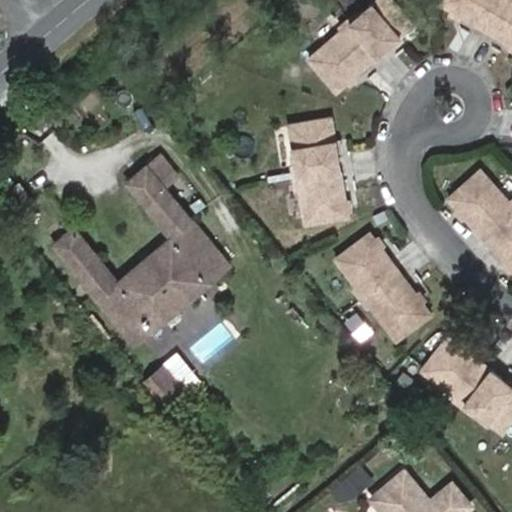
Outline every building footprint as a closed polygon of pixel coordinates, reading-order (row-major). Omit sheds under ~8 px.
[(389,0),(378,9),(373,3),(308,58),(336,92),(415,24),(395,0),(389,0)] [(389,0),(375,0),(373,3),(378,9),(389,0)] [(511,0),(439,0),(438,3),(511,45),(511,0)] [(332,115),(289,122),(306,223),(349,215),(332,115)] [(164,151),(150,162),(167,183),(180,172),(164,151)] [(121,277),(76,222),(52,242),(135,344),(232,264),(167,183),(150,162),(125,181),(170,236),(121,277)] [(511,203),(481,168),(448,197),(511,268),(511,203)] [(433,313),(371,231),(335,256),(397,339),(433,313)] [(511,418),(511,383),(447,333),(421,367),(488,420),(493,412),(508,423),(511,418)] [(168,401),(201,373),(180,350),(148,379),(168,401)] [(488,420),(502,431),(508,423),(493,412),(488,420)] [(428,499),(402,468),(369,496),(381,511),(458,511),(468,504),(450,481),(428,499)]
